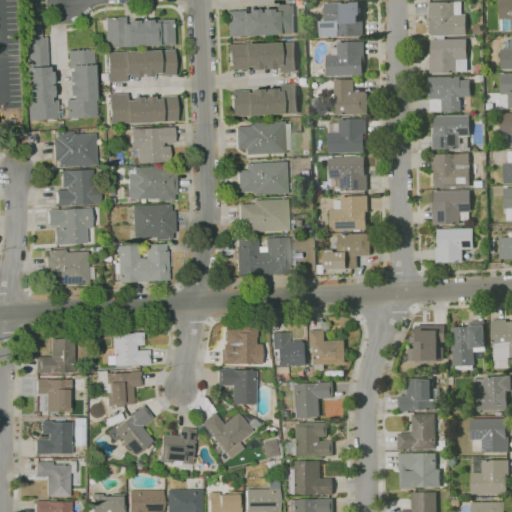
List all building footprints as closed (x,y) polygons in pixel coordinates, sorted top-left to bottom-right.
[(511,30),(502,30),(502,19),(501,19),(500,0),(511,0),(511,30)] [(438,38),(438,35),(432,35),(432,18),(429,18),(429,2),(462,1),(463,14),(467,14),(468,35),(446,35),(446,37),(438,38)] [(338,36),(337,23),(326,24),(325,3),(362,2),(362,19),(364,19),(364,35),(338,36)] [(294,34),(293,3),(272,4),(272,8),(226,10),(226,36),(294,34)] [(172,19),(124,20),(124,16),(104,17),(105,47),(173,45),(172,19)] [(475,33),(473,28),(481,25),(483,30),(475,33)] [(27,119),(57,119),(56,100),(52,100),(51,71),(47,71),(46,37),(40,37),(40,26),(23,27),(27,119)] [(431,73),(430,56),(433,56),(432,39),(468,38),(469,71),(458,71),(458,72),(431,73)] [(328,75),(327,55),(332,55),(332,47),(338,46),(338,41),(365,40),(366,64),(364,64),(364,74),(328,75)] [(511,68),(502,69),(502,66),(500,66),(500,62),(502,61),(502,57),(500,57),(500,52),(502,52),(502,48),(504,48),(504,40),(511,40),(511,68)] [(295,42),(227,43),(228,69),(250,68),(250,69),(277,68),(277,72),(296,72),(295,42)] [(95,116),(93,49),(67,50),(69,99),(65,99),(65,117),(95,116)] [(174,74),(173,50),(106,52),(106,81),(125,81),(125,76),(174,74)] [(511,108),(510,94),(502,94),(502,73),(511,72),(511,108)] [(431,112),(431,98),(430,98),(429,77),(461,76),(461,79),(471,79),(472,96),(462,96),(463,111),(431,112)] [(336,114),(336,104),(329,104),(329,94),(336,94),(335,79),(354,79),(355,92),(367,91),(367,93),(369,93),(369,114),(336,114)] [(229,90),(230,115),(297,113),(296,83),(277,84),(277,88),(229,90)] [(175,96),(126,97),(126,93),(107,93),(108,123),(175,121),(175,96)] [(486,110),(486,103),(494,102),(495,109),(486,110)] [(511,133),(502,133),(501,112),(511,112),(511,133)] [(457,151),(457,149),(434,149),(433,133),(435,133),(435,116),(471,115),(472,135),(469,135),(469,151),(457,151)] [(329,153),(329,132),(331,132),(330,122),(340,121),(340,118),(367,118),(367,134),(365,134),(366,152),(329,153)] [(246,154),(245,148),(237,149),(236,126),(251,126),(251,122),(284,121),(284,124),(290,123),(291,149),(286,150),(286,153),(246,154)] [(138,163),(138,156),(132,156),(132,147),(126,147),(125,133),(131,132),(131,128),(175,126),(175,142),(164,143),(164,146),(170,145),(170,162),(138,163)] [(58,167),(58,160),(54,161),(53,138),(56,138),(56,132),(74,131),(74,134),(95,133),(97,165),(58,167)] [(511,149),(507,150),(507,162),(503,162),(503,183),(511,183),(511,149)] [(436,187),(436,186),(432,186),(432,169),(433,169),(433,154),(471,153),(471,187),(436,187)] [(342,191),(342,178),(330,178),(330,158),(366,156),(366,174),(368,174),(369,190),(342,191)] [(254,195),(253,191),(238,192),(238,170),(246,169),(246,163),(286,161),(287,193),(254,195)] [(157,201),(157,198),(129,199),(129,197),(123,197),(122,189),(128,189),(128,174),(134,173),(134,167),(173,165),(173,172),(176,172),(177,194),(174,194),(174,200),(157,201)] [(57,205),(56,190),(67,189),(67,186),(62,187),(61,170),(93,169),(94,184),(99,184),(100,203),(82,204),(82,205),(77,205),(77,204),(57,205)] [(434,225),(434,210),(430,210),(430,192),(436,192),(436,191),(472,190),(472,211),(461,211),(461,224),(434,225)] [(354,231),(354,229),(331,230),(331,210),(342,209),(342,195),(369,195),(369,212),(367,212),(368,229),(360,229),(360,231),(354,231)] [(249,232),(249,226),(240,226),(239,204),(254,203),(254,199),(287,198),(289,230),(249,232)] [(155,240),(155,237),(134,238),(132,206),(171,204),(171,210),(175,210),(176,232),(172,232),(172,239),(155,240)] [(55,244),(54,228),(58,228),(58,225),(48,225),(48,210),(91,207),(91,216),(95,216),(96,224),(92,224),(92,228),(86,228),(87,243),(55,244)] [(437,262),(437,247),(439,247),(439,229),(474,228),(475,249),(464,249),(464,262),(437,262)] [(326,268),(326,252),(339,252),(339,243),(338,243),(338,237),(339,237),(339,234),(371,233),(372,254),(370,254),(370,256),(358,256),(359,268),(326,268)] [(237,276),(236,246),(238,246),(237,239),(258,238),(258,252),(266,251),(266,237),(289,236),(289,249),(296,249),(296,265),(290,265),(290,274),(237,276)] [(511,258),(501,259),(500,237),(511,236),(511,258)] [(119,282),(118,273),(114,273),(113,262),(118,262),(117,245),(139,244),(139,257),(146,257),(146,244),(167,243),(168,280),(137,281),(119,282)] [(50,285),(50,277),(47,277),(46,256),(49,256),(49,250),(66,249),(66,252),(88,251),(89,283),(50,285)] [(496,370),(496,360),(495,360),(495,347),(493,347),(492,320),(507,319),(508,321),(511,320),(511,357),(510,357),(510,360),(510,369),(496,370)] [(457,370),(456,366),(455,366),(453,327),(470,326),(470,321),(486,320),(487,346),(486,347),(487,351),(475,351),(476,365),(474,365),(474,369),(457,370)] [(311,379),(310,367),(315,366),(315,365),(313,365),(312,356),(313,356),(313,353),(312,353),(311,348),(309,348),(308,331),(310,331),(310,330),(324,329),(321,323),(329,321),(332,328),(325,330),(326,341),(345,339),(347,363),(325,364),(326,370),(317,370),(318,378),(311,379)] [(439,360),(439,362),(417,362),(417,360),(410,360),(410,349),(416,348),(416,343),(411,343),(411,337),(417,325),(446,325),(446,342),(442,342),(442,347),(445,347),(445,360),(439,360)] [(238,364),(221,364),(221,349),(231,349),(231,336),(232,336),(232,329),(255,329),(255,350),(263,350),(263,360),(247,360),(247,362),(243,362),(243,360),(238,360),(238,364)] [(106,366),(106,355),(114,354),(114,348),(113,348),(112,334),(133,333),(133,332),(143,331),(144,345),(136,345),(137,350),(149,350),(150,364),(136,365),(136,364),(115,365),(106,366)] [(278,366),(277,349),(273,349),(272,333),(290,332),(290,342),(292,342),(292,341),(306,340),(307,365),(278,366)] [(77,372),(51,372),(51,373),(36,373),(36,357),(51,357),(51,338),(77,338),(77,372)] [(403,355),(399,353),(403,346),(407,348),(403,355)] [(255,404),(232,403),(232,385),(218,385),(218,368),(235,369),(235,370),(256,370),(255,404)] [(114,408),(114,405),(113,405),(113,406),(107,406),(107,392),(109,392),(109,389),(107,389),(107,383),(99,384),(99,374),(106,373),(106,372),(111,372),(111,373),(129,372),(129,371),(141,371),(142,386),(133,387),(134,404),(124,404),(124,407),(114,408)] [(475,410),(474,389),(475,389),(475,378),(485,378),(485,376),(511,375),(511,391),(508,391),(509,408),(475,410)] [(435,410),(427,410),(427,409),(411,409),(411,410),(400,410),(400,395),(408,395),(408,378),(429,378),(429,376),(435,376),(435,389),(441,389),(441,409),(435,409),(435,410)] [(71,411),(46,411),(46,394),(36,394),(36,378),(47,379),(71,379),(71,389),(69,389),(69,398),(71,398),(71,411)] [(298,417),(296,384),(318,382),(334,381),(335,398),(320,399),(321,416),(298,417)] [(247,414),(245,413),(245,412),(239,409),(242,404),(250,409),(247,414)] [(135,455),(114,429),(132,414),(143,405),(153,418),(142,427),(153,441),(135,455)] [(109,426),(106,419),(122,412),(125,419),(109,426)] [(231,456),(227,451),(225,452),(201,423),(214,412),(223,424),(238,412),(252,431),(237,443),(241,448),(231,456)] [(437,449),(399,449),(398,433),(413,433),(413,414),(437,413),(437,449)] [(255,430),(245,418),(246,414),(260,421),(255,430)] [(49,454),(35,454),(35,439),(49,439),(49,434),(41,434),(41,421),(51,421),(51,417),(64,416),(64,421),(72,421),(72,453),(49,453),(49,454)] [(483,452),(483,446),(477,447),(477,439),(472,440),(472,419),(507,418),(508,436),(510,436),(510,451),(483,452)] [(84,447),(76,447),(76,422),(84,422),(84,447)] [(334,456),(297,456),(297,453),(291,453),(291,438),(297,438),(297,423),(328,423),(328,436),(321,436),(321,441),(334,440),(334,456)] [(191,470),(163,467),(163,461),(159,461),(160,456),(162,434),(179,436),(180,428),(195,429),(194,440),(192,464),(191,464),(191,470)] [(276,455),(274,440),(263,442),(266,457),(276,455)] [(401,487),(401,469),(400,469),(399,453),(416,452),(416,453),(438,452),(438,469),(441,469),(442,486),(401,487)] [(472,494),(472,473),(471,456),(483,456),(483,460),(510,459),(511,493),(504,493),(472,494)] [(269,468),(267,462),(281,458),(282,464),(275,466),(269,468)] [(318,495),(318,494),(296,494),(296,493),(290,494),(289,469),(296,469),(296,461),(321,460),(322,478),(333,478),(333,481),(334,481),(334,491),(334,494),(318,495)] [(54,499),(50,499),(50,496),(47,496),(47,476),(36,476),(36,461),(53,461),(53,464),(69,464),(69,461),(76,461),(76,473),(70,473),(70,496),(54,496),(54,499)] [(141,470),(135,467),(139,461),(144,464),(141,470)] [(114,472),(106,471),(107,464),(115,465),(114,472)] [(246,511),(246,489),(268,489),(268,480),(279,480),(280,510),(280,511),(246,511)] [(167,511),(167,490),(201,489),(201,511),(167,511)] [(130,511),(129,490),(163,490),(163,511),(130,511)] [(208,511),(208,497),(208,492),(219,492),(219,494),(227,494),(227,492),(240,491),(240,511),(208,511)] [(401,511),(401,510),(413,510),(412,492),(438,492),(438,511),(401,511)] [(86,511),(86,494),(91,494),(103,493),(103,496),(110,496),(110,493),(125,493),(125,498),(124,498),(124,511),(86,511)] [(290,511),(290,500),(296,499),(318,499),(318,498),(334,498),(334,511),(290,511)] [(71,511),(35,511),(35,500),(49,500),(49,501),(71,501),(71,511)] [(473,511),(473,502),(506,501),(506,511),(473,511)]
